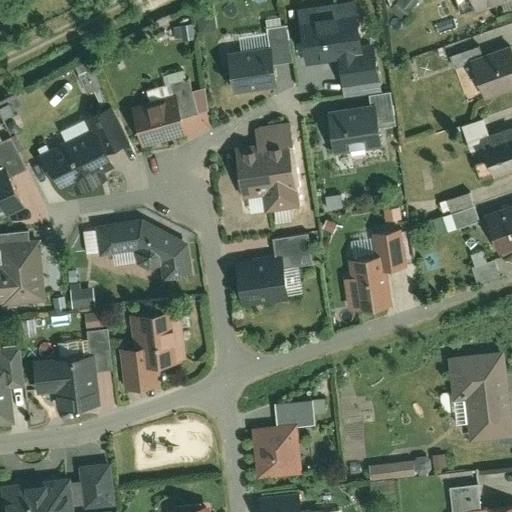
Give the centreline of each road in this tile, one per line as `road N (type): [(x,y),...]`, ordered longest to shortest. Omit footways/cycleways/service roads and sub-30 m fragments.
road 1 (residential): [(0,448),(107,429),(234,378)]
road 2 (residential): [(234,378),(205,190)]
road 3 (residential): [(205,190),(198,147),(292,95)]
road 4 (residential): [(205,190),(69,208)]
road 5 (residential): [(234,378),(247,511)]
